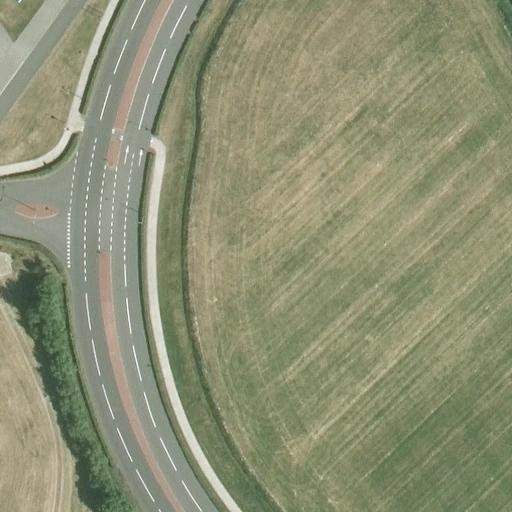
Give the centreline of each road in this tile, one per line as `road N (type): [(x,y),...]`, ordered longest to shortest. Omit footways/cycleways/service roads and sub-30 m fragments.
road 1 (tertiary): [(197,511),(144,406),(128,330),(125,215)]
road 2 (tertiary): [(83,243),(90,346),(117,433),(161,511)]
road 3 (tertiary): [(125,215),(147,94),(189,0)]
road 4 (tertiary): [(145,0),(118,59),(86,193)]
